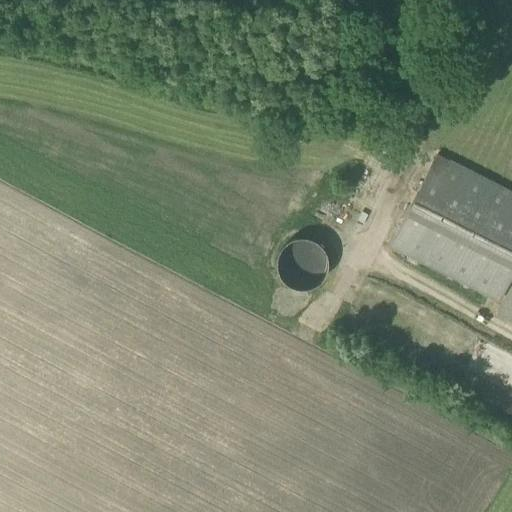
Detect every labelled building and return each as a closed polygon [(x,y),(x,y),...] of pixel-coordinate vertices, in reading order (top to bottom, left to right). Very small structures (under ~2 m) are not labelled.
[(511,189),(511,192),(437,155),(391,246),(498,300),(511,272),(511,189)] [(358,238),(368,219),(330,200),(320,219),(358,238)] [(330,259),(330,253),(328,247),(325,242),(322,238),(317,235),(313,232),(307,231),(301,230),(297,231),(291,233),(285,236),(282,239),(278,244),(276,248),(274,254),(274,260),(275,265),(277,271),(280,276),(283,280),(287,282),(292,285),(296,286),(303,287),(308,286),(313,285),(318,282),(323,278),(325,275),(328,270),(330,264),(330,259)] [(511,322),(511,285),(497,315),(511,322)] [(496,346),(461,334),(453,357),(488,369),(496,346)]
